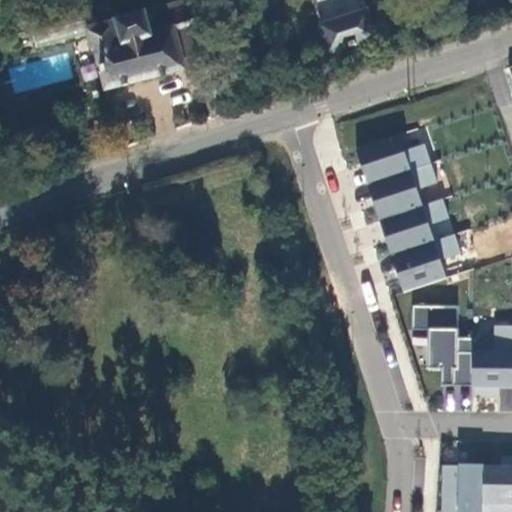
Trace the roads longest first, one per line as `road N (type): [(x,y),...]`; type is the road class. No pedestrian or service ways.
road 1 (residential): [(402,437),(284,114)]
road 2 (tertiary): [(0,206),(284,114)]
road 3 (tertiary): [(284,114),(511,42)]
